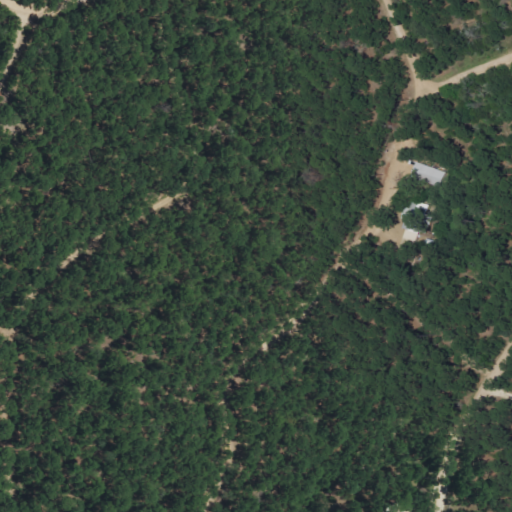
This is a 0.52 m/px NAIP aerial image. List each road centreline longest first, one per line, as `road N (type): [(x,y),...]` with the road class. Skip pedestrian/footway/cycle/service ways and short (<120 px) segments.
road 1 (residential): [(172,0),(184,55),(216,132),(212,170),(196,187),(91,243),(38,291),(24,354),(19,511)]
road 2 (residential): [(415,78),(414,106),(367,232),(291,317),(243,352),(229,379),(230,428),(201,511)]
road 3 (residential): [(32,0),(395,2),(415,78)]
road 4 (residential): [(511,334),(470,407),(436,511)]
